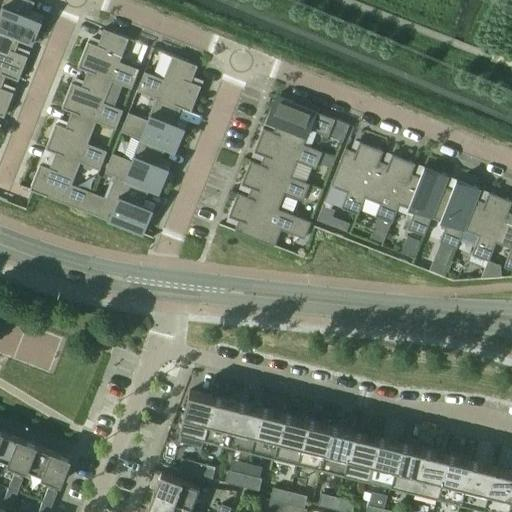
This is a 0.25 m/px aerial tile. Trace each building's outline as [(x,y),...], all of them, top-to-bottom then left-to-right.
[(29,14),(34,1),(32,0),(3,0),(0,9),(0,30),(20,38),(19,39),(32,44),(41,19),(29,14)] [(139,68),(119,61),(128,37),(104,28),(97,44),(87,40),(77,66),(87,70),(87,69),(112,79),(112,80),(131,87),(139,68)] [(27,55),(15,50),(19,39),(20,38),(0,30),(0,72),(5,74),(5,75),(18,80),(27,55)] [(191,81),(197,65),(172,55),(163,78),(144,70),(137,90),(158,98),(158,97),(181,106),(180,107),(190,111),(201,85),(191,81)] [(112,80),(112,79),(87,69),(87,70),(81,85),(71,81),(61,107),(71,111),(71,110),(96,120),(96,121),(115,128),(123,109),(103,101),(112,80)] [(0,114),(3,116),(13,92),(0,87),(5,75),(5,74),(0,72),(0,114)] [(328,135),(334,118),(275,95),(266,119),(276,123),(272,131),(272,132),(303,144),(303,143),(309,128),(328,135)] [(180,107),(181,106),(158,97),(158,98),(150,120),(128,111),(121,130),(140,138),(140,137),(165,147),(164,148),(174,152),(185,126),(175,122),(180,107)] [(65,126),(55,122),(45,148),(55,152),(55,151),(80,161),(80,162),(99,169),(107,150),(87,142),(96,121),(96,120),(71,110),(71,111),(65,126)] [(303,143),(303,144),(272,132),(272,131),(262,127),(253,151),(263,155),(260,164),(259,164),(290,176),(296,160),(315,168),(322,151),(303,143)] [(164,148),(165,147),(140,137),(140,138),(132,160),(112,152),(105,171),(115,175),(115,174),(149,188),(148,189),(158,192),(169,167),(159,163),(164,148)] [(379,160),(382,150),(359,141),(355,151),(345,147),(330,184),(347,191),(341,207),(358,214),(364,196),(378,160),(379,160)] [(80,162),(80,161),(55,151),(55,152),(49,167),(39,163),(29,189),(86,211),(93,192),(71,183),(80,162)] [(411,173),(415,163),(391,153),(387,163),(379,160),(378,160),(364,196),(380,202),(375,215),(391,222),(399,203),(398,203),(410,172),(411,173)] [(302,200),(309,183),(290,176),(259,164),(260,164),(250,160),(240,183),(250,187),(247,196),(247,197),(277,209),(278,208),(284,193),(302,200)] [(443,185),(447,175),(423,166),(419,176),(411,173),(410,172),(398,203),(399,203),(414,209),(407,228),(424,235),(431,216),(430,216),(442,185),(443,185)] [(148,189),(149,188),(115,174),(115,175),(106,197),(93,192),(86,211),(142,233),(153,207),(143,203),(148,189)] [(475,198),(479,188),(456,179),(452,189),(443,185),(442,185),(430,216),(431,216),(446,222),(439,241),(456,247),(463,229),(463,228),(475,198)] [(508,211),(511,201),(488,191),(484,201),(475,198),(463,228),(463,229),(479,235),(471,253),(488,260),(496,241),(495,241),(507,210),(508,211)] [(304,238),(311,221),(278,208),(277,209),(247,197),(247,196),(237,192),(228,216),(238,220),(234,230),(274,245),(280,229),(304,238)] [(511,269),(511,212),(508,211),(507,210),(495,241),(496,241),(511,247),(504,266),(511,269)] [(204,435),(205,435),(214,396),(189,390),(183,413),(184,413),(179,434),(180,434),(179,438),(201,444),(200,446),(201,446),(204,435)] [(205,435),(228,441),(238,402),(214,396),(205,435)] [(228,441),(251,447),(261,408),(238,402),(228,441)] [(251,447),(274,453),(284,414),(261,408),(251,447)] [(274,453),(298,458),(307,420),(284,414),(274,453)] [(298,458),(321,464),(331,425),(307,420),(298,458)] [(321,464),(344,470),(354,431),(331,425),(321,464)] [(0,436),(0,458),(26,469),(35,444),(2,431),(0,436)] [(344,470),(368,476),(377,437),(354,431),(344,470)] [(368,476),(391,482),(401,443),(377,437),(368,476)] [(391,482),(414,487),(424,449),(401,443),(391,482)] [(26,469),(60,482),(70,458),(35,444),(26,469)] [(414,487),(438,493),(447,455),(424,449),(414,487)] [(438,493),(461,499),(471,460),(447,455),(438,493)] [(178,470),(195,474),(198,461),(181,457),(178,470)] [(461,499),(484,505),(494,466),(471,460),(461,499)] [(195,474),(212,478),(215,466),(198,461),(195,474)] [(484,505),(509,511),(511,499),(511,470),(494,466),(484,505)] [(224,481),(241,485),(245,473),(227,469),(224,481)] [(153,493),(191,508),(200,487),(161,472),(153,493)] [(241,485),(258,490),(262,477),(245,473),(241,485)] [(13,474),(8,487),(17,491),(23,477),(13,474)] [(269,499),(287,503),(290,491),(273,486),(269,499)] [(3,501),(12,505),(17,491),(8,487),(3,501)] [(48,487),(42,501),(52,504),(57,491),(48,487)] [(290,491),(287,503),(304,507),(307,495),(290,491)] [(318,504),(335,509),(338,496),(321,492),(318,504)] [(145,511),(189,511),(191,508),(153,493),(145,511)] [(335,509),(347,511),(351,511),(355,501),(338,496),(335,509)] [(37,511),(48,511),(52,504),(42,501),(37,511)] [(217,511),(228,511),(231,507),(221,503),(217,511)] [(284,511),(305,511),(307,508),(304,507),(287,503),(284,511)]
